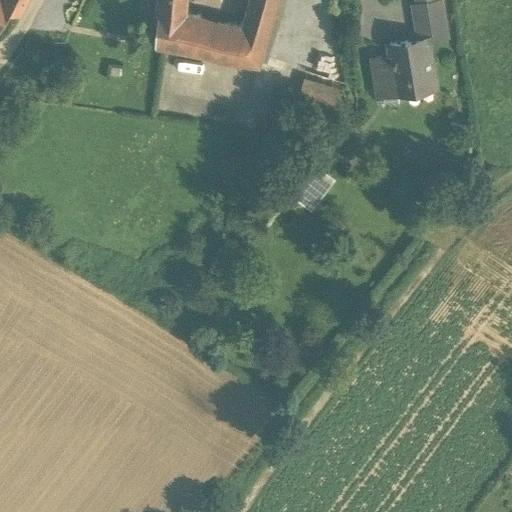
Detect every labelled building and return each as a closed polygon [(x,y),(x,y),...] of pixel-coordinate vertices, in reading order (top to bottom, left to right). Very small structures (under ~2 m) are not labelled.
[(5,0),(3,5),(11,10),(11,11),(19,16),(26,0),(5,0)] [(158,0),(158,14),(182,17),(183,15),(183,0),(158,0)] [(253,0),(246,26),(237,60),(258,65),(270,30),(269,29),(276,0),(253,0)] [(441,0),(438,0),(414,4),(419,39),(420,40),(428,39),(447,36),(441,0)] [(3,5),(0,3),(0,29),(11,11),(11,10),(3,5)] [(246,26),(183,15),(182,17),(158,14),(155,46),(237,60),(246,26)] [(419,39),(390,44),(392,57),(373,60),(377,83),(396,80),(398,92),(436,86),(428,39),(420,40),(419,39)] [(338,104),(346,82),(309,69),(302,91),(338,104)] [(313,208),(337,176),(318,162),(294,194),(313,208)]
